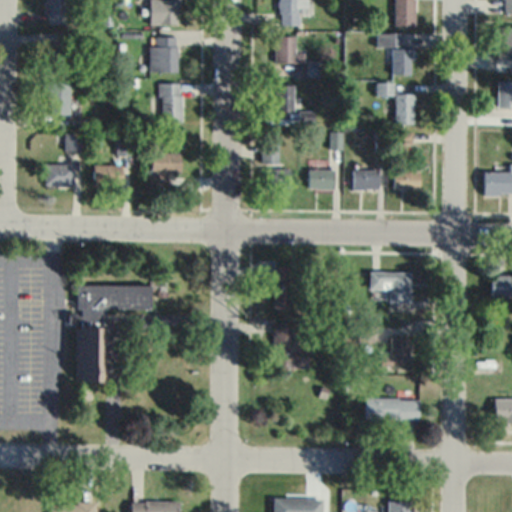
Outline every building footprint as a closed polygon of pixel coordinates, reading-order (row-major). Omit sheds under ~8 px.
[(66,22),(65,0),(44,0),(45,22),(66,22)] [(175,0),(150,0),(150,22),(175,22),(175,0)] [(277,0),(277,25),(297,25),(297,8),(307,8),(307,0),(277,0)] [(392,0),(392,24),(413,24),(413,0),(392,0)] [(511,0),(499,0),(500,12),(511,12),(511,0)] [(496,58),(511,57),(511,26),(496,26),(496,58)] [(400,32),(374,32),(375,46),(390,46),(391,73),(410,73),(410,48),(400,48),(400,32)] [(175,71),(175,36),(147,36),(147,71),(175,71)] [(301,62),(301,52),(293,52),(293,36),(273,36),(273,62),(301,62)] [(67,43),(47,43),(47,70),(67,70),(67,43)] [(322,76),(322,59),(304,59),(304,76),(322,76)] [(511,79),(495,79),(495,105),(511,105),(511,79)] [(43,81),(43,113),(68,113),(68,81),(43,81)] [(413,92),(391,91),(391,81),(373,81),(373,95),(393,95),(393,122),(412,122),(413,92)] [(157,121),(179,121),(179,82),(157,82),(157,121)] [(292,83),(273,83),(273,108),(292,108),(292,83)] [(298,123),(312,123),(312,110),(298,110),(298,123)] [(328,147),(340,147),(340,130),(328,130),(328,147)] [(81,132),(62,132),(62,149),(81,149),(81,132)] [(114,154),(130,154),(130,136),(114,135),(114,154)] [(276,143),(259,143),(259,162),(276,162),(276,143)] [(166,186),(166,171),(179,171),(179,151),(149,151),(149,169),(142,169),(142,186),(166,186)] [(505,170),(482,170),(482,193),(511,192),(511,162),(505,163),(505,170)] [(42,185),(71,185),(71,163),(42,163),(42,185)] [(120,164),(90,164),(90,186),(120,186),(120,164)] [(289,167),(262,167),(262,187),(289,187),(289,167)] [(333,168),(306,168),(306,188),(333,188),(333,168)] [(377,168),(351,168),(351,188),(377,188),(377,168)] [(391,188),(418,188),(418,169),(391,169),(391,188)] [(271,266),(271,309),(293,309),(293,266),(271,266)] [(408,301),(408,271),(367,271),(367,289),(387,289),(387,301),(408,301)] [(72,368),(102,367),(101,312),(97,312),(97,295),(145,295),(145,273),(72,273),(72,299),(63,299),(63,308),(76,308),(76,316),(72,316),(72,368)] [(511,274),(488,275),(488,296),(511,296),(511,274)] [(271,364),(307,365),(307,346),(294,346),(295,332),(304,333),(304,322),(273,321),(271,364)] [(407,337),(388,337),(388,355),(378,355),(378,365),(407,365),(407,337)] [(511,396),(493,397),(493,422),(511,421),(511,396)] [(362,420),(416,420),(416,398),(362,398),(362,420)] [(320,511),(320,497),(271,497),(270,511),(320,511)] [(177,511),(177,499),(129,499),(129,511),(177,511)]
